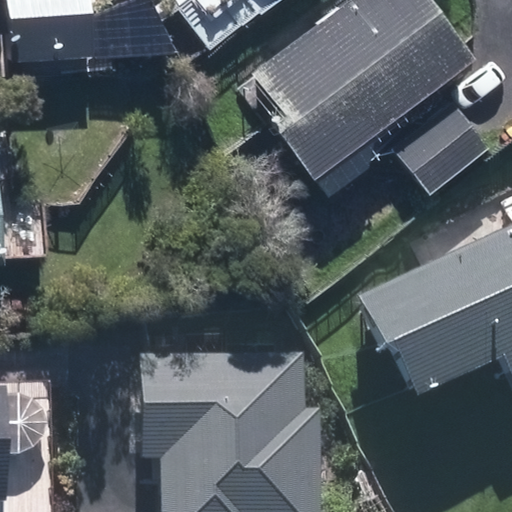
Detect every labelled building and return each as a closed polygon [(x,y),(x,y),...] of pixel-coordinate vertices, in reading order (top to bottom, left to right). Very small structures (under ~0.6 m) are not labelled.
[(4,0),(9,62),(92,56),(88,0),(4,0)] [(306,177),(471,60),(428,0),(346,0),(249,70),(279,112),(267,121),(306,177)] [(468,127),(450,102),(391,144),(425,191),(484,149),(468,127)] [(511,232),(352,306),(376,359),(389,353),(413,406),(495,368),(505,391),(511,387),(511,232)] [(297,416),(297,358),(136,358),(136,462),(153,462),(153,511),(310,511),(311,416),(297,416)]
